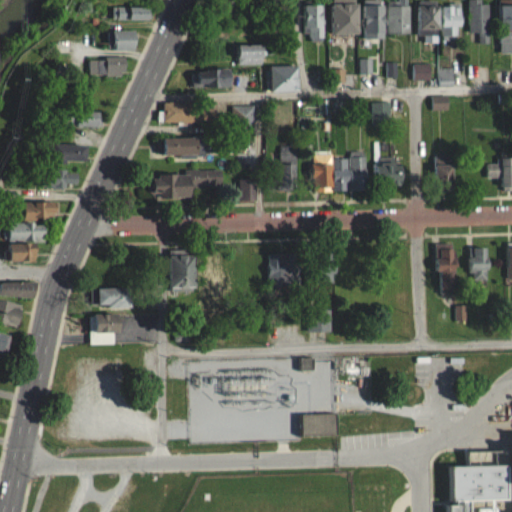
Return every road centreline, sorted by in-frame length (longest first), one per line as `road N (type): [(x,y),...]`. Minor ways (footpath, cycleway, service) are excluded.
road 1 (primary): [(6,511),(56,278),(184,0)]
road 2 (residential): [(83,223),(511,213)]
road 3 (residential): [(16,467),(336,456)]
road 4 (residential): [(421,344),(414,90)]
